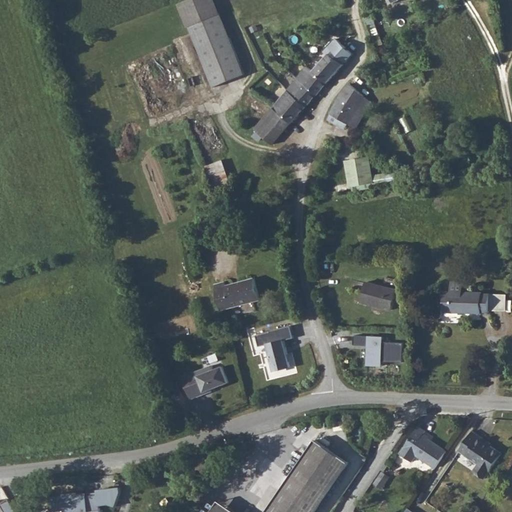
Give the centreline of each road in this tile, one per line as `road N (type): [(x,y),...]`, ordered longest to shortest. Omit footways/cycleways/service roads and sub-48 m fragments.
road 1 (residential): [(333,397),(166,450),(0,473)]
road 2 (unclassified): [(333,397),(297,227),(319,116)]
road 3 (residential): [(406,398),(403,422),(344,511)]
road 4 (track): [(511,115),(501,71),(463,0)]
